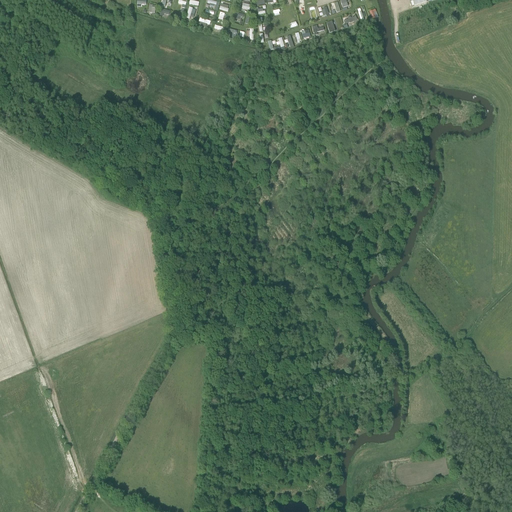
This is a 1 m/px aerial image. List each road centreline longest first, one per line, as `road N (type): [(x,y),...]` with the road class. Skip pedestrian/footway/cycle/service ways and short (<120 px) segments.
road 1 (track): [(167,346),(174,327),(165,269),(177,250),(368,71)]
road 2 (track): [(310,420),(209,439),(214,346),(167,346)]
road 3 (track): [(92,485),(167,346)]
